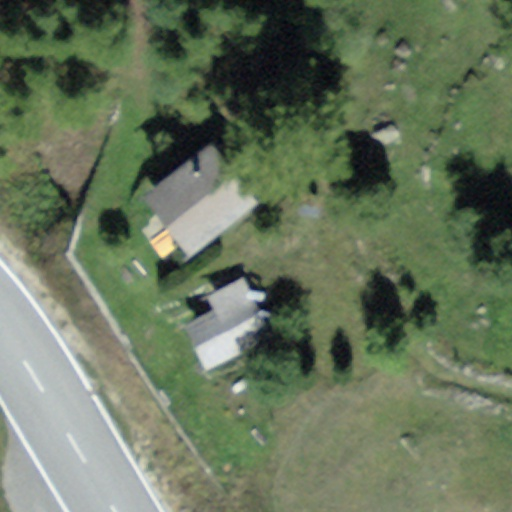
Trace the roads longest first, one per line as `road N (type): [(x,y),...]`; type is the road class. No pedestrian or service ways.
road 1 (secondary): [(115,511),(0,321)]
road 2 (track): [(129,0),(142,60),(113,182)]
